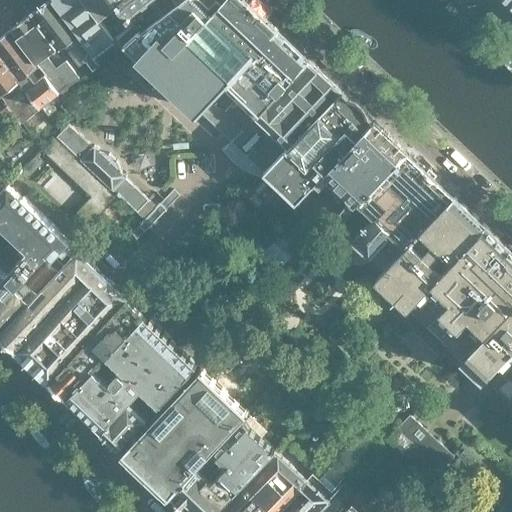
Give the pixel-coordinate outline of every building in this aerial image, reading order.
[(102,62),(54,0),(48,0),(32,12),(80,74),(82,77),(102,62)] [(123,46),(87,0),(54,0),(102,62),(123,46)] [(143,31),(142,29),(119,0),(87,0),(123,46),(127,43),(143,31)] [(119,0),(142,29),(179,0),(119,0)] [(375,120),(338,85),(278,28),(247,0),(179,0),(142,29),(143,31),(127,43),(263,171),(296,203),(375,120)] [(80,74),(32,12),(12,27),(63,93),(66,91),(63,87),(80,74)] [(68,100),(63,93),(12,27),(0,36),(0,51),(42,106),(60,131),(72,119),(67,114),(60,108),(68,100)] [(42,106),(0,51),(0,92),(22,121),(42,106)] [(22,121),(0,92),(0,123),(8,134),(23,123),(22,121)] [(67,114),(75,106),(68,100),(60,108),(67,114)] [(454,195),(442,184),(375,120),(296,203),(329,233),(359,201),(375,216),(372,219),(370,217),(353,235),(353,241),(367,254),(373,254),(390,235),(388,234),(391,231),(406,246),(454,195)] [(121,168),(119,158),(112,151),(102,150),(93,141),(90,144),(70,124),(59,136),(137,210),(148,198),(128,179),(130,176),(121,168)] [(115,197),(53,138),(42,150),(90,195),(105,209),(115,197)] [(23,196),(21,197),(6,184),(0,190),(0,302),(44,256),(53,264),(71,245),(73,243),(58,229),(23,196)] [(134,240),(179,192),(173,186),(128,234),(134,240)] [(73,243),(105,209),(90,195),(58,229),(73,243)] [(511,249),(501,239),(454,195),(406,246),(376,278),(463,359),(493,327),(506,340),(499,347),(497,345),(485,358),(482,355),(471,367),(486,381),(497,369),(493,366),(508,350),(511,353),(511,383),(504,392),(509,397),(510,396),(511,397),(511,249)] [(0,333),(0,334),(78,251),(71,245),(53,264),(44,256),(0,302),(0,333)] [(49,379),(127,297),(111,282),(78,251),(0,334),(33,364),(49,379)] [(108,352),(144,313),(127,297),(49,379),(66,396),(95,365),(108,352)] [(161,402),(198,363),(144,313),(108,352),(121,365),(109,378),(95,365),(66,396),(103,430),(132,400),(144,386),(161,402)] [(170,494),(241,418),(248,411),(202,368),(124,450),(170,494)] [(120,446),(149,415),(132,400),(103,430),(120,446)] [(431,436),(408,414),(397,426),(411,439),(420,448),(431,436)] [(189,511),(213,511),(273,448),(241,418),(170,494),(189,511)] [(411,439),(397,426),(386,438),(400,451),(411,439)] [(280,441),(287,434),(281,428),(274,435),(280,441)] [(452,455),(431,436),(420,448),(441,467),(452,455)] [(441,467),(420,448),(411,439),(400,451),(430,479),(441,467)] [(273,511),(305,478),(273,448),(213,511),(273,511)] [(315,511),(328,499),(305,478),(273,511),(315,511)]
